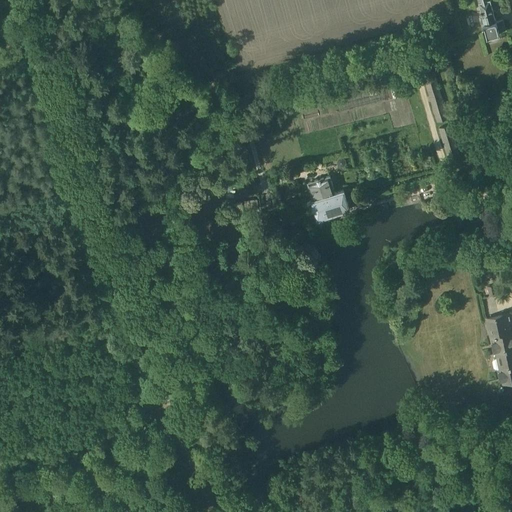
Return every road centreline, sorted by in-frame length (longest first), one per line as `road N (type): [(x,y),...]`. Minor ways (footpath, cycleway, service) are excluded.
road 1 (track): [(185,444),(93,194),(36,0)]
road 2 (track): [(0,503),(185,444)]
